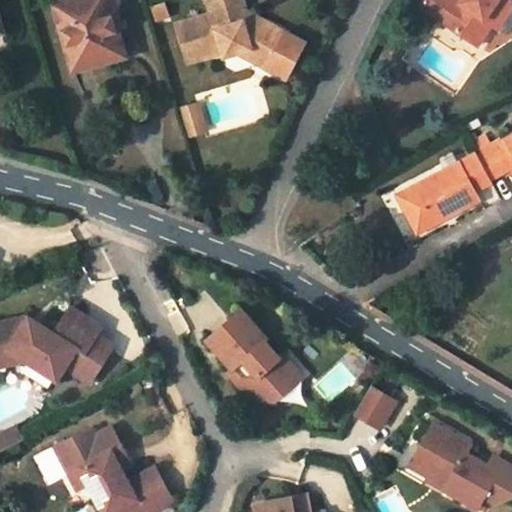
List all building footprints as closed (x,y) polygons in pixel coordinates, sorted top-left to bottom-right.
[(70,0),(54,5),(72,71),(125,56),(117,29),(113,12),(119,10),(121,9),(122,7),(123,4),(123,2),(122,0),(70,0)] [(307,37),(288,28),(248,7),(245,0),(209,0),(213,10),(178,20),(191,58),(225,48),(226,53),(241,48),(254,44),(274,55),(270,63),(289,73),(307,37)] [(445,25),(459,4),(452,0),(424,0),(418,9),(445,25)] [(478,48),(492,26),(508,0),(461,0),(459,4),(445,25),(478,48)] [(511,1),(509,0),(508,0),(492,26),(498,30),(511,9),(511,1)] [(124,27),(119,10),(113,12),(117,29),(124,27)] [(411,45),(419,49),(424,41),(416,36),(411,45)] [(241,48),(270,63),(274,55),(254,44),(241,48)] [(196,103),(179,107),(182,117),(199,112),(196,103)] [(205,131),(199,112),(182,117),(187,137),(205,131)] [(511,137),(503,143),(501,140),(478,155),(492,179),(511,167),(511,137)] [(478,155),(408,192),(429,230),(481,201),(476,191),(493,182),(492,179),(478,155)] [(408,192),(400,197),(420,234),(429,230),(408,192)] [(22,322),(0,326),(0,356),(10,354),(13,368),(27,365),(58,384),(64,370),(89,386),(113,348),(96,338),(102,329),(71,310),(55,338),(42,330),(40,333),(27,325),(22,322)] [(240,310),(205,340),(231,370),(232,370),(234,369),(241,377),(234,382),(251,400),(273,401),(292,384),(291,384),(273,362),(278,358),(264,342),(266,339),(240,310)] [(29,321),(27,325),(40,333),(42,330),(29,321)] [(0,371),(13,368),(10,354),(0,356),(0,371)] [(278,358),(273,362),(291,384),(301,376),(281,354),(278,358)] [(227,373),(234,382),(241,377),(234,369),(232,370),(231,370),(227,373)] [(393,402),(369,387),(353,414),(378,429),(393,402)] [(470,445),(433,425),(413,462),(432,473),(429,478),(446,488),(444,491),(477,509),(485,496),(498,472),(490,468),(466,454),(470,445)] [(93,429),(57,449),(71,476),(82,470),(91,486),(104,511),(154,511),(174,501),(156,469),(129,484),(123,472),(114,456),(124,450),(113,429),(97,438),(93,429)] [(10,452),(23,444),(16,431),(3,438),(10,452)] [(3,438),(0,439),(0,457),(10,452),(3,438)] [(124,450),(114,456),(123,472),(133,466),(124,450)] [(511,497),(511,467),(495,458),(490,468),(498,472),(485,496),(497,503),(511,497)] [(432,473),(413,462),(410,468),(429,478),(432,473)] [(80,492),(91,486),(82,470),(71,476),(80,492)] [(429,478),(427,482),(444,491),(446,488),(429,478)] [(309,511),(306,495),(253,505),(254,511),(309,511)]
